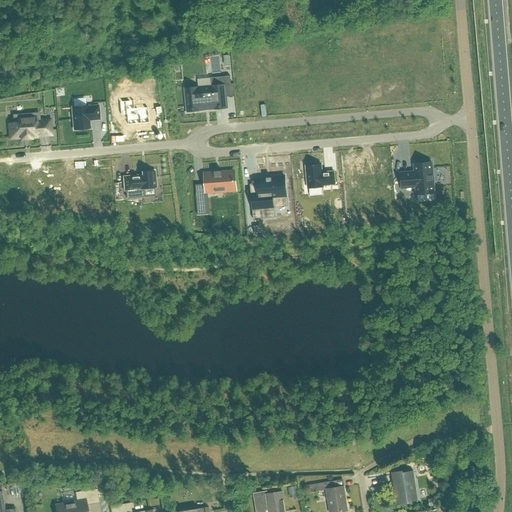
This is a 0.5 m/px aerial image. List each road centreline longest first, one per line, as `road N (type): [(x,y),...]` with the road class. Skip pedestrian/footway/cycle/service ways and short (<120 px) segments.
road 1 (unclassified): [(498,511),(470,119)]
road 2 (residential): [(187,144),(211,153),(425,136),(439,121)]
road 3 (residential): [(439,121),(421,111),(210,130),(187,144)]
road 4 (primary): [(495,0),(511,201)]
road 5 (residential): [(187,144),(16,159)]
